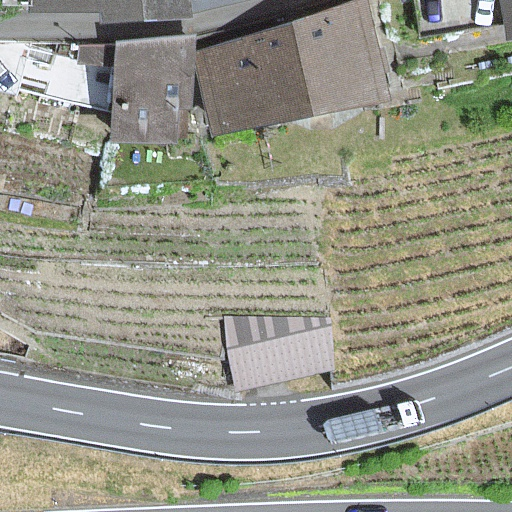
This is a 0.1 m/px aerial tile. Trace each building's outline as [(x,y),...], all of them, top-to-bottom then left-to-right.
[(31,0),(34,16),(98,8),(100,28),(196,16),(194,2),(193,0),(31,0)] [(368,0),(364,0),(196,52),(211,137),(391,100),(368,0)] [(511,0),(499,0),(505,41),(511,39),(511,0)] [(116,39),(112,141),(193,144),(196,52),(197,42),(116,39)] [(335,370),(331,316),(225,315),(235,392),(335,370)]
